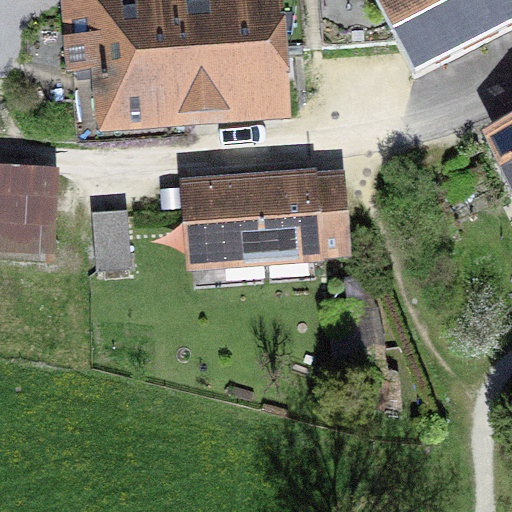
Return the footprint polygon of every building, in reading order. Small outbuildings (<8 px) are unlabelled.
[(67,0),(74,90),(98,88),(103,145),(298,130),(288,0),(67,0)] [(511,27),(511,0),(401,0),(436,67),(511,27)] [(511,127),(494,135),(511,178),(511,127)] [(0,259),(67,263),(70,172),(0,169),(0,259)] [(265,183),(272,262),(349,256),(343,177),(265,183)] [(272,262),(265,183),(201,189),(207,268),(272,262)] [(377,422),(412,420),(410,379),(374,381),(377,422)]
